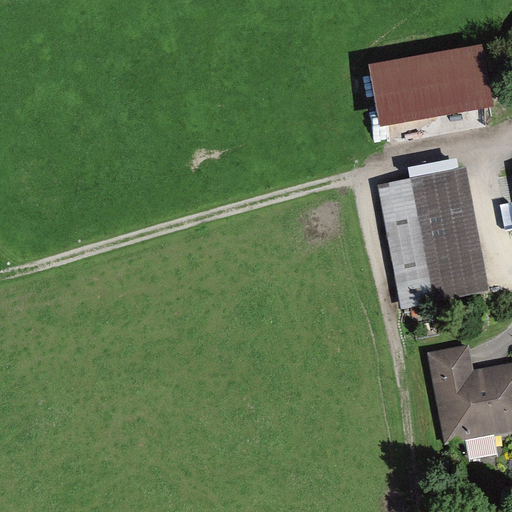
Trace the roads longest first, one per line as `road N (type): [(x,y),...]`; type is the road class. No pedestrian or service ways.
road 1 (track): [(0,277),(481,142)]
road 2 (track): [(417,511),(367,174)]
road 3 (track): [(511,133),(481,142),(487,195),(511,257)]
